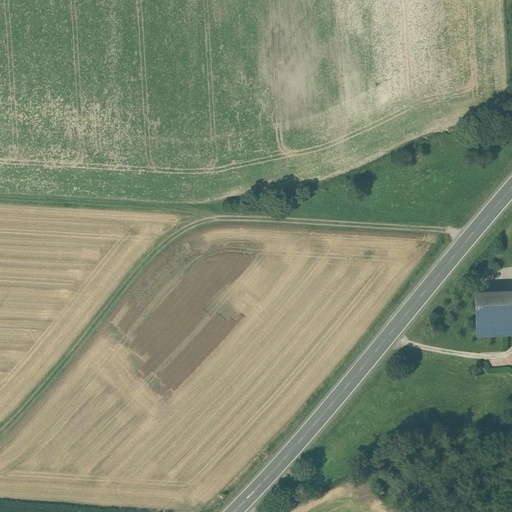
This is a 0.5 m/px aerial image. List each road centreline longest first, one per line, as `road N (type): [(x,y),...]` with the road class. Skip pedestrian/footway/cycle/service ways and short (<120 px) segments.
road 1 (track): [(0,431),(144,260),(195,223),(224,214),(432,226),(468,241)]
road 2 (secondary): [(511,190),(236,511)]
